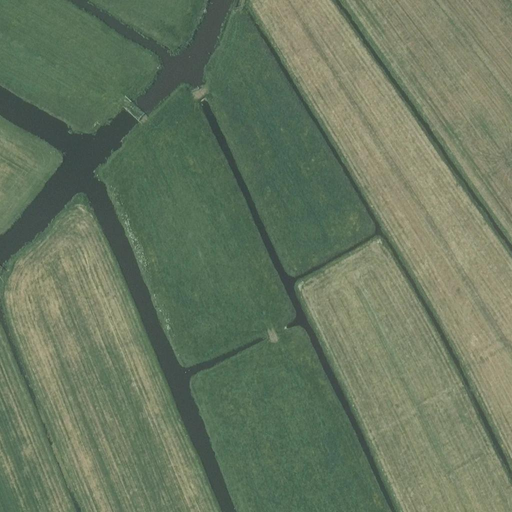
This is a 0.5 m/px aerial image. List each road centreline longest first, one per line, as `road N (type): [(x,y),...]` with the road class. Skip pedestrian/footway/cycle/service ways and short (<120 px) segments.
road 1 (track): [(253,0),(456,340),(511,453)]
road 2 (track): [(108,511),(32,317),(0,270)]
road 3 (track): [(242,0),(207,92),(157,130),(147,122)]
road 4 (track): [(125,102),(0,33)]
